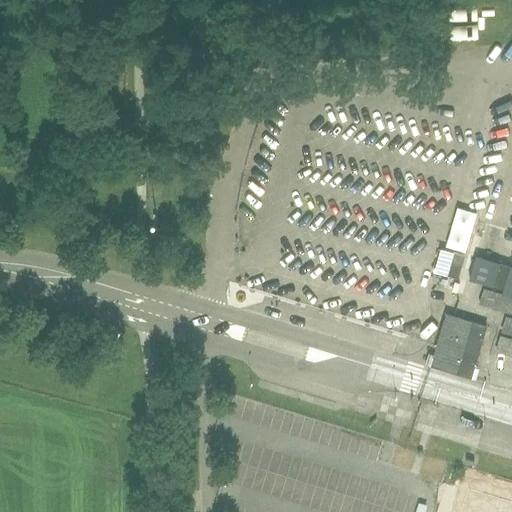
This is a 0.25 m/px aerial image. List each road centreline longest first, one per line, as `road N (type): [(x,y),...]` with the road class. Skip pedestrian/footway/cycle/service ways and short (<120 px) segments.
road 1 (unclassified): [(207,321),(220,197),(287,0)]
road 2 (unclassified): [(0,266),(207,321)]
road 3 (unclassified): [(207,321),(410,378)]
